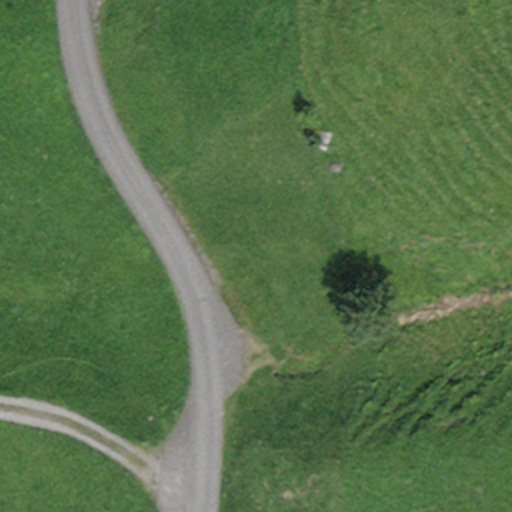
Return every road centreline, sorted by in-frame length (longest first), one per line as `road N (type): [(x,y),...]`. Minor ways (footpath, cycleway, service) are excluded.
road 1 (track): [(201,511),(209,367),(202,321),(189,278),(104,133),(85,76),(76,0)]
road 2 (track): [(203,484),(153,468),(68,422),(0,408)]
